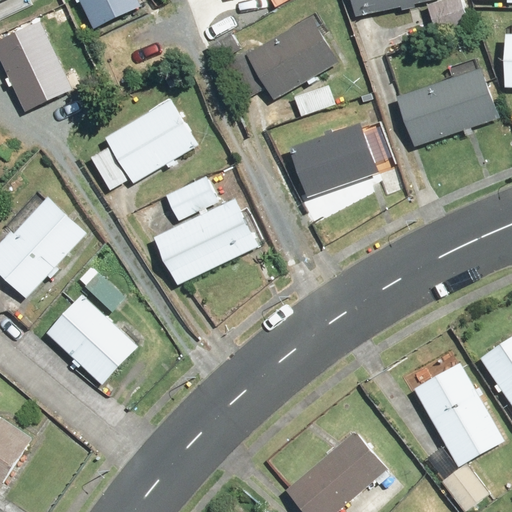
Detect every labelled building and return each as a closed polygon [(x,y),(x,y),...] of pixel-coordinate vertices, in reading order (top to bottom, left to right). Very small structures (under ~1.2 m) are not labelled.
[(137,0),(81,0),(97,31),(142,10),(137,0)] [(352,0),(357,19),(431,0),(352,0)] [(464,0),(444,0),(427,6),(433,24),(468,13),(464,0)] [(411,9),(350,24),(358,55),(419,40),(411,9)] [(239,106),(269,89),(275,102),(341,65),(317,20),(251,57),(236,31),(207,48),(239,106)] [(43,24),(0,44),(0,56),(27,113),(75,91),(43,24)] [(399,99),(416,149),(500,121),(477,53),(448,62),(454,80),(399,99)] [(330,85),(296,97),(303,119),(337,107),(330,85)] [(113,148),(94,159),(113,192),(132,180),(134,185),(201,146),(174,100),(107,139),(113,148)] [(309,201),(345,188),(351,204),(373,197),(367,180),(381,175),(362,120),(325,133),(327,138),(291,151),(309,201)] [(418,151),(397,159),(411,197),(432,189),(418,151)] [(168,196),(182,226),(157,238),(179,286),(258,250),(236,202),(223,208),(209,177),(168,196)] [(89,233),(51,197),(17,233),(13,230),(0,243),(0,270),(27,297),(89,233)] [(93,267),(81,280),(112,309),(124,296),(93,267)] [(86,294),(50,331),(105,386),(141,349),(86,294)] [(511,337),(482,358),(511,401),(511,337)] [(462,363),(417,390),(462,466),(507,440),(462,363)] [(0,483),(31,438),(0,417),(0,483)] [(308,511),(339,511),(388,471),(355,432),(289,489),(308,511)] [(468,465),(445,482),(466,511),(470,511),(491,497),(468,465)]
